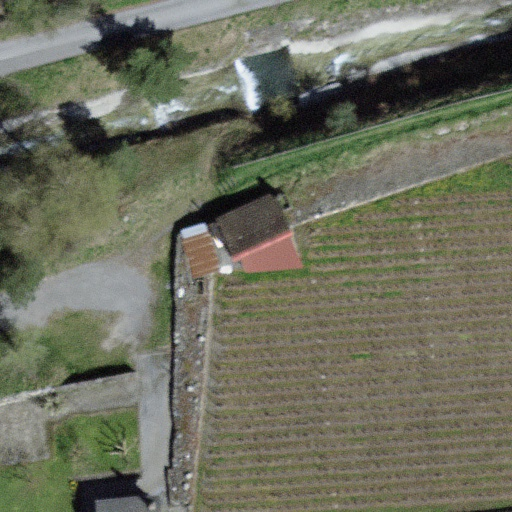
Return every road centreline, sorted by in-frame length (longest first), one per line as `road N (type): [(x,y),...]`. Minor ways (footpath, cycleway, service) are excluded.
road 1 (residential): [(231,0),(0,58)]
road 2 (track): [(158,475),(150,352),(127,296),(106,288)]
